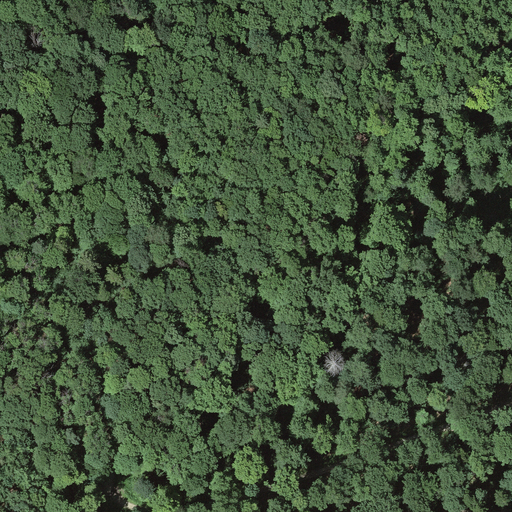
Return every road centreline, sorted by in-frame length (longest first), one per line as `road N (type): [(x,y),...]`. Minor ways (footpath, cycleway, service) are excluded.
road 1 (track): [(112,495),(153,511),(221,497),(511,401)]
road 2 (track): [(112,495),(98,385),(85,354),(52,330),(0,317)]
